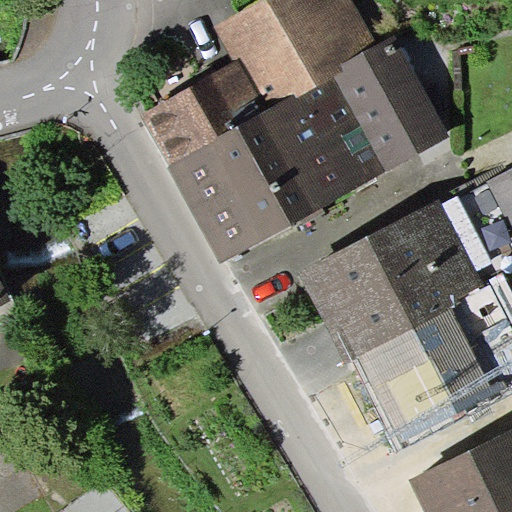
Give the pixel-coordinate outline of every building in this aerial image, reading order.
[(140,115),(169,166),(294,96),(296,100),(345,73),(341,66),(377,46),(351,0),(262,0),(214,27),(233,62),(140,115)] [(394,37),(377,46),(341,66),(345,73),(296,100),(294,96),(169,166),(167,167),(221,264),(449,137),(394,37)] [(511,168),(488,181),(511,227),(511,168)] [(458,196),(443,204),(477,270),(492,263),(458,196)] [(440,200),(298,273),(345,363),(351,361),(398,451),(511,392),(511,291),(503,274),(484,284),(477,270),(443,204),(440,200)] [(0,304),(10,299),(0,280),(0,304)] [(511,511),(511,428),(408,478),(424,511),(511,511)]
